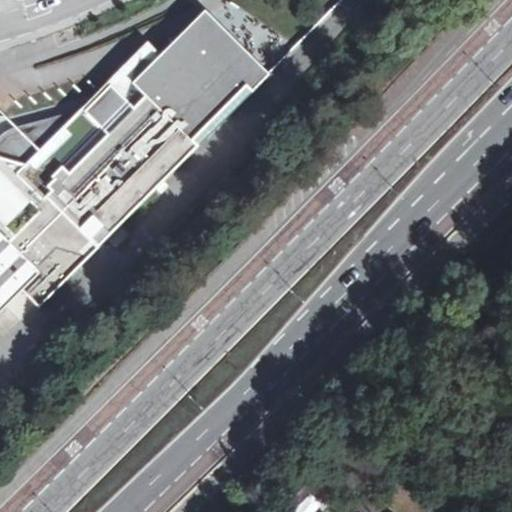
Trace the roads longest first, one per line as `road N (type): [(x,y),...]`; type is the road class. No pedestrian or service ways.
road 1 (primary): [(511,31),(33,511)]
road 2 (primary): [(123,511),(511,131)]
